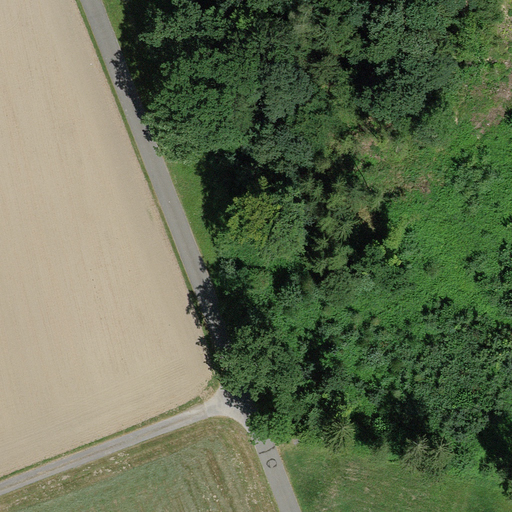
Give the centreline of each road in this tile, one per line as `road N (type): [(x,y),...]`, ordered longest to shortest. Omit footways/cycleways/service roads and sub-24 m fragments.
road 1 (unclassified): [(291,511),(92,0)]
road 2 (track): [(0,488),(245,393)]
